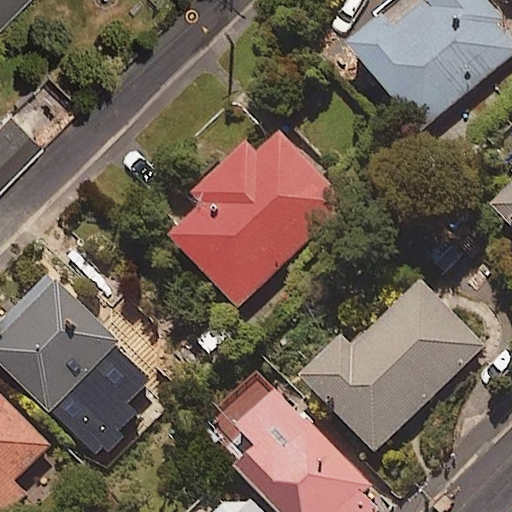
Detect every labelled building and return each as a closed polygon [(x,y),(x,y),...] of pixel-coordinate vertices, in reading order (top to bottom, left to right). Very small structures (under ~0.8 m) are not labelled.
[(0,0),(0,20),(20,0),(0,0)] [(394,0),(373,18),(378,24),(349,48),(423,135),(511,59),(511,36),(481,0),(394,0)] [(0,179),(37,136),(5,108),(0,114),(0,179)] [(349,204),(283,135),(262,155),(253,146),(195,202),(205,212),(173,242),(238,310),(349,204)] [(511,197),(497,212),(511,227),(511,197)] [(120,345),(50,280),(0,333),(0,365),(101,460),(137,422),(90,378),(120,345)] [(485,350),(424,287),(354,356),(341,343),(303,379),(377,455),(485,350)] [(375,480),(255,378),(196,447),(273,511),(377,511),(379,510),(362,495),(375,480)] [(0,511),(11,511),(26,497),(14,485),(50,448),(0,398),(0,511)]
